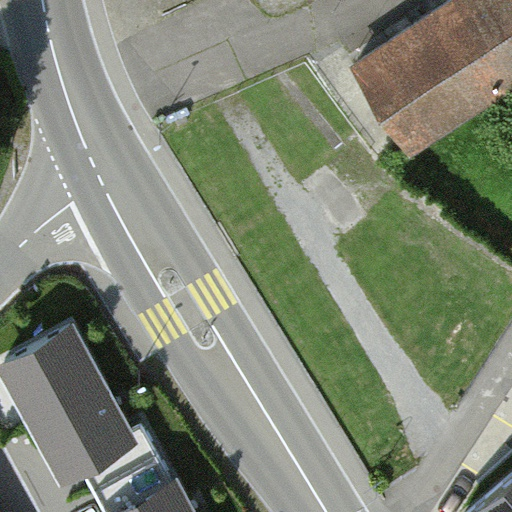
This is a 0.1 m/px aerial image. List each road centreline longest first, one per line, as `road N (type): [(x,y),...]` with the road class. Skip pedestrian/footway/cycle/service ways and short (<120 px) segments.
road 1 (secondary): [(326,511),(104,186)]
road 2 (secondary): [(104,186),(74,120),(44,0)]
road 3 (residential): [(409,511),(511,365)]
road 4 (unclassified): [(104,186),(0,270)]
